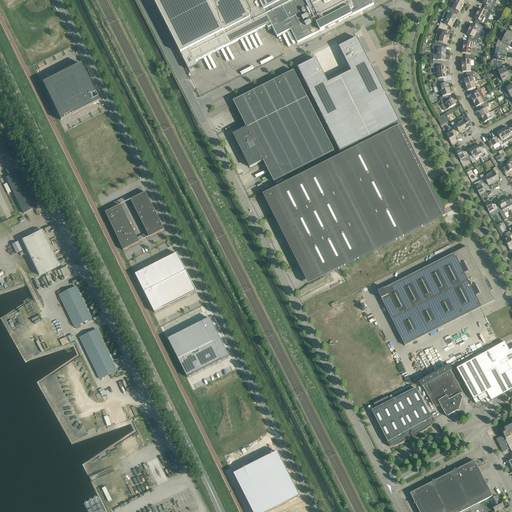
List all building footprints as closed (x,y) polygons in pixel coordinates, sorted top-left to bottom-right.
[(49,0),(46,0),(11,18),(30,55),(31,55),(43,48),(67,36),(49,0)] [(152,0),(182,58),(188,69),(191,67),(191,68),(193,67),(197,66),(195,62),(227,46),(267,26),(269,28),(267,29),(273,39),(273,40),(274,41),(281,48),(282,48),(283,48),(284,48),(285,48),(285,47),(286,47),(286,46),(286,45),(283,40),(293,35),(295,40),(297,43),(320,32),(374,4),(371,0),(152,0)] [(488,0),(483,0),(482,4),(487,6),(486,9),(489,10),(491,12),(493,9),(495,4),(488,0)] [(451,2),(447,10),(453,13),(454,10),(459,13),(462,7),(451,2)] [(479,8),(477,14),(484,18),(487,19),(488,19),(490,14),(493,16),(494,15),(495,13),(491,12),(489,10),(486,9),(484,11),(479,8)] [(442,16),(442,17),(443,17),(454,23),(457,18),(452,15),(453,13),(447,10),(446,12),(444,13),(443,16),(443,17),(442,16)] [(477,14),(474,19),(479,22),(478,24),(483,27),(485,24),(486,24),(488,21),(487,19),(484,18),(477,14)] [(440,23),(439,26),(445,28),(446,26),(451,28),(454,23),(443,17),(440,23)] [(471,24),(469,29),(479,34),(481,29),(482,30),(483,27),(478,24),(476,26),(471,24)] [(438,29),(436,35),(440,36),(448,39),(450,33),(444,31),(445,28),(439,26),(438,29)] [(469,29),(466,34),(469,36),(468,39),(470,40),(477,42),(481,43),(482,41),(479,39),(481,35),(479,34),(469,29)] [(432,44),(432,45),(441,46),(441,43),(444,44),(447,44),(448,39),(440,36),(436,35),(435,41),(435,43),(435,45),(432,44)] [(498,41),(497,44),(503,47),(504,44),(505,43),(509,46),(511,40),(504,36),(501,35),(498,41)] [(316,59),(298,68),(340,152),(399,123),(386,95),(357,38),(339,47),(351,72),(328,83),(316,59)] [(464,42),(463,48),(471,49),(472,47),(473,47),(474,47),(475,47),(475,46),(476,46),(476,44),(477,44),(477,43),(476,43),(477,42),(470,40),(469,43),(468,42),(464,42)] [(497,44),(495,47),(499,48),(498,55),(506,57),(507,51),(502,50),(502,49),(503,47),(497,44)] [(432,45),(432,49),(434,50),(433,54),(437,55),(446,55),(446,49),(440,49),(441,46),(432,45)] [(463,48),(462,53),(467,54),(467,57),(474,58),(474,55),(470,55),(471,49),(463,48)] [(433,60),(433,61),(433,64),(440,64),(440,61),(442,61),(445,61),(446,55),(437,55),(433,54),(433,60)] [(493,57),(492,63),(492,66),(499,66),(500,66),(499,63),(500,61),(505,62),(506,57),(498,55),(497,58),(493,57)] [(467,60),(461,61),(462,67),(470,66),(470,60),(473,61),(474,58),(467,57),(467,60)] [(60,120),(99,101),(80,63),(42,83),(60,120)] [(433,64),(430,64),(431,67),(433,68),(434,74),(437,73),(446,72),(445,66),(442,67),(440,67),(440,64),(433,64)] [(499,66),(492,66),(493,70),(494,69),(495,72),(497,78),(508,73),(505,68),(500,70),(499,66)] [(246,128),(233,135),(240,148),(240,149),(240,150),(240,151),(240,152),(241,152),(241,153),(242,153),(243,153),(243,154),(249,167),(250,168),(263,161),(265,165),(271,177),(274,182),(334,151),(302,87),(293,71),(233,101),(235,105),(241,118),(243,121),(246,128)] [(438,76),(434,76),(435,79),(435,83),(442,82),(441,79),(447,78),(446,72),(437,73),(438,76)] [(497,78),(496,78),(500,86),(504,85),(503,82),(510,78),(508,73),(497,78)] [(475,74),(472,74),(467,75),(468,78),(463,80),(465,85),(474,83),(477,82),(475,76),(475,74)] [(434,83),(433,83),(433,87),(434,88),(436,88),(438,92),(441,91),(449,89),(448,83),(444,84),(442,85),(442,82),(435,83),(434,83)] [(475,88),(474,83),(465,85),(467,91),(475,88)] [(500,86),(498,87),(500,90),(502,89),(505,94),(511,90),(511,83),(510,85),(508,86),(507,83),(504,85),(500,86)] [(442,97),(439,98),(441,102),(447,99),(446,96),(451,94),(449,89),(441,91),(442,97)] [(473,102),(483,97),(481,92),(480,89),(478,90),(474,92),(475,94),(470,97),(473,102)] [(488,104),(483,97),(473,102),(476,107),(481,105),(482,107),(488,104)] [(447,99),(441,102),(442,105),(441,105),(445,111),(448,109),(456,105),(453,99),(450,101),(448,102),(447,99)] [(479,112),(481,118),(489,113),(486,108),(489,107),(488,105),(488,104),(482,107),(483,110),(479,112)] [(464,116),(459,119),(460,121),(465,131),(470,127),(468,123),(467,122),(469,120),(465,111),(462,113),(464,116)] [(492,112),(489,113),(481,118),(484,123),(489,120),(490,122),(496,119),(492,112)] [(451,124),(454,129),(456,127),(459,133),(465,131),(460,121),(455,124),(454,122),(451,124)] [(285,206),(272,212),(282,233),(290,248),(299,267),(312,260),(321,278),(335,271),(442,217),(446,215),(401,125),(340,156),(281,186),(276,188),(285,206)] [(507,127),(502,129),(507,139),(508,141),(511,138),(511,131),(510,133),(509,131),(507,127)] [(502,129),(497,133),(499,137),(500,138),(497,140),(499,143),(500,145),(503,144),(508,141),(507,139),(502,129)] [(446,134),(452,146),(457,143),(454,136),(455,135),(456,136),(457,134),(454,130),(451,131),(446,134)] [(491,138),(486,140),(487,143),(490,148),(499,143),(497,140),(496,138),(492,140),(491,138)] [(479,145),(474,146),(479,156),(484,153),(485,155),(488,154),(485,149),(482,150),(479,145)] [(474,159),(479,156),(474,146),(469,150),(472,156),(469,157),(472,163),(475,161),(474,159)] [(463,153),(459,147),(454,150),(460,161),(466,158),(469,156),(466,152),(464,152),(464,153),(463,153)] [(510,171),(511,170),(511,166),(510,164),(502,169),(505,174),(506,177),(510,173),(510,171)] [(494,171),(489,174),(494,183),(499,180),(496,174),(498,173),(496,167),(493,169),(494,171)] [(37,207),(19,171),(6,178),(23,213),(37,207)] [(488,185),(494,183),(489,174),(484,176),(482,175),(480,176),(482,180),(483,181),(485,180),(488,185)] [(478,182),(474,185),(475,187),(481,198),(487,195),(484,190),(486,187),(483,182),(483,181),(482,180),(478,182)] [(149,237),(164,230),(145,192),(130,200),(149,237)] [(508,197),(503,199),(508,209),(511,206),(511,202),(508,197)] [(489,199),(483,202),(489,214),(490,213),(492,216),(499,212),(498,210),(498,209),(495,204),(491,204),(489,199)] [(503,199),(498,203),(500,207),(501,208),(498,210),(499,212),(501,215),(504,221),(507,219),(504,214),(509,211),(508,209),(503,199)] [(105,212),(123,251),(139,242),(120,205),(105,212)] [(42,230),(22,240),(39,275),(59,266),(42,230)] [(16,254),(22,251),(17,242),(12,244),(16,254)] [(405,346),(481,307),(494,301),(467,247),(378,292),(405,346)] [(177,253),(135,275),(154,313),(196,292),(177,253)] [(66,267),(60,270),(64,278),(70,275),(66,267)] [(59,295),(75,327),(91,319),(76,287),(59,295)] [(206,320),(168,339),(187,377),(187,378),(225,358),(229,356),(227,352),(212,322),(210,318),(206,320)] [(97,330),(80,338),(100,379),(117,371),(97,330)] [(505,342),(456,368),(473,400),(476,404),(480,401),(489,396),(491,400),(511,389),(511,355),(510,351),(506,344),(505,342)] [(461,390),(451,371),(452,370),(449,365),(418,382),(421,387),(423,386),(433,404),(438,401),(446,417),(453,413),(452,412),(455,410),(459,412),(459,411),(458,411),(462,398),(460,394),(458,391),(461,390)] [(416,388),(394,399),(414,438),(414,437),(415,436),(415,435),(414,435),(419,433),(423,431),(427,429),(431,426),(435,422),(431,416),(416,388)] [(387,441),(390,447),(394,446),(399,444),(403,442),(407,439),(411,436),(411,437),(412,438),(413,438),(414,438),(394,399),(390,401),(387,397),(374,404),(376,408),(371,411),(373,414),(375,418),(376,421),(377,421),(387,441)] [(510,449),(511,452),(511,424),(504,429),(505,431),(502,433),(504,435),(496,439),(503,452),(510,449)] [(276,511),(301,500),(278,455),(268,461),(268,460),(245,472),(235,478),(252,511),(276,511)] [(419,511),(462,511),(471,508),(493,497),(493,496),(489,489),(487,485),(483,477),(481,473),(475,461),(474,461),(456,470),(454,469),(454,471),(452,472),(435,481),(433,480),(432,482),(430,483),(410,493),(410,494),(414,502),(414,504),(415,504),(419,511)] [(108,502),(113,500),(106,486),(102,488),(108,502)] [(504,507),(501,501),(499,502),(496,496),(490,499),(493,505),(492,505),(495,511),(504,507)]
